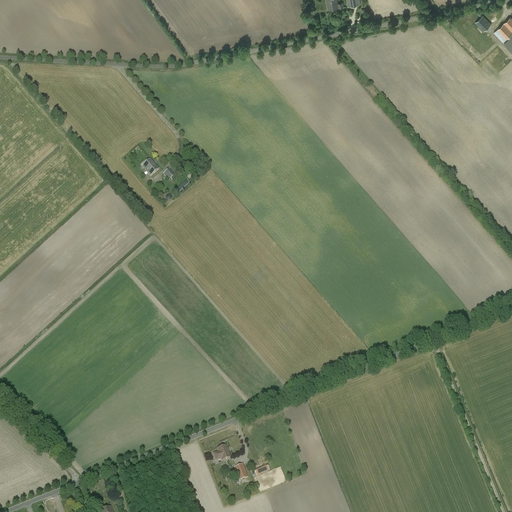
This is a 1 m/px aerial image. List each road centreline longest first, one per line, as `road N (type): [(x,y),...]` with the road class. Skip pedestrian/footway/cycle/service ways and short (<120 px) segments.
road 1 (unclassified): [(0,57),(200,62),(509,0)]
road 2 (unclassified): [(80,482),(511,307)]
